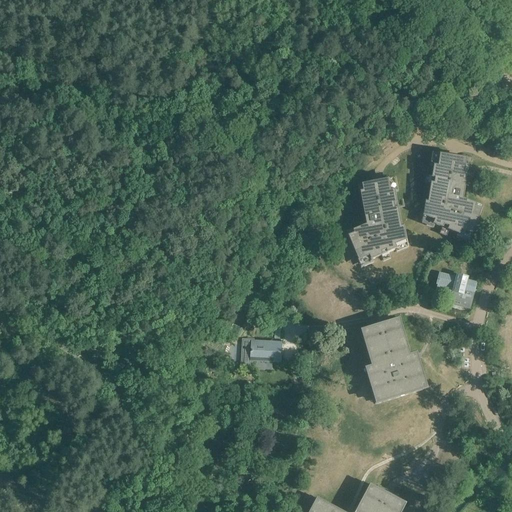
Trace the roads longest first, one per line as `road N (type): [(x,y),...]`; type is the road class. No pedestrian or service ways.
road 1 (residential): [(475,382),(449,398),(431,465),(388,494)]
road 2 (residential): [(511,166),(437,140),(403,147),(377,172)]
